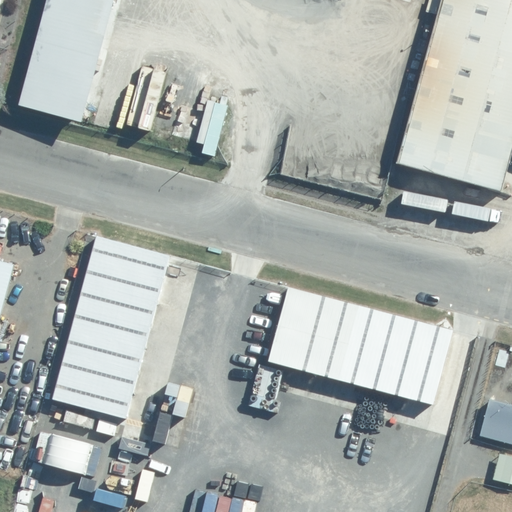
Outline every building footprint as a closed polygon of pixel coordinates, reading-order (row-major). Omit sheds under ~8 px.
[(117,0),(47,0),(23,90),(88,108),(117,0)] [(511,0),(445,0),(400,162),(506,191),(511,169),(511,0)] [(235,106),(213,98),(198,141),(208,145),(205,152),(218,156),(235,106)] [(176,255),(100,235),(57,400),(133,420),(176,255)] [(18,261),(0,255),(0,312),(3,314),(18,261)] [(460,329),(292,284),(274,353),(317,365),(310,391),(367,406),(374,380),(441,398),(460,329)] [(511,404),(492,399),(481,437),(511,445),(511,404)] [(511,455),(501,454),(495,481),(511,484),(511,455)]
